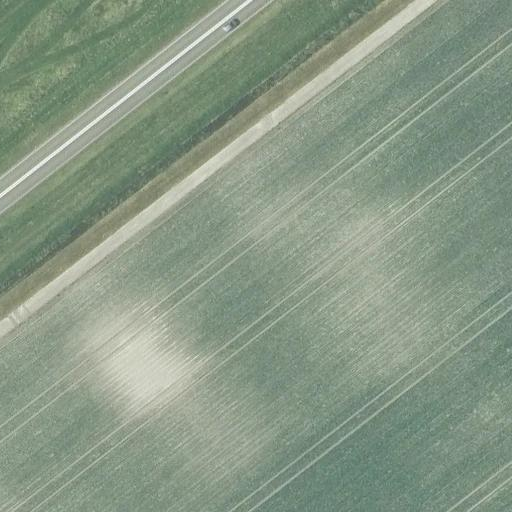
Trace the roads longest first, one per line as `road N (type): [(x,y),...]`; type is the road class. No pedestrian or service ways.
road 1 (unclassified): [(0,331),(428,0)]
road 2 (trunk): [(0,190),(244,0)]
